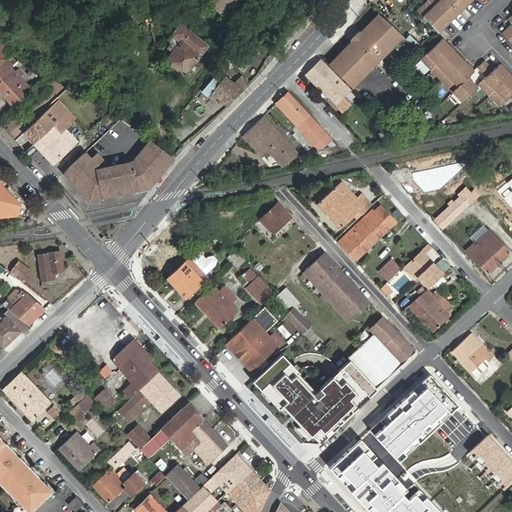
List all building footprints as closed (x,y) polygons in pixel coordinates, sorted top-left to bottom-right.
[(0,0),(0,16),(17,0),(0,0)] [(205,0),(223,14),(234,0),(205,0)] [(428,0),(417,11),(433,27),(437,22),(442,27),(469,0),(428,0)] [(170,11),(181,21),(186,15),(175,5),(170,11)] [(351,41),(329,63),(351,87),(402,36),(378,14),(360,32),(360,41),(351,41)] [(437,31),(442,27),(437,22),(433,27),(437,31)] [(164,62),(183,77),(201,57),(199,55),(205,49),(208,46),(196,36),(182,24),(169,39),(174,42),(169,48),(173,51),(164,62)] [(511,27),(510,25),(500,35),(511,47),(511,46),(511,27)] [(360,41),(360,32),(356,32),(350,38),(351,41),(360,41)] [(437,47),(441,43),(437,38),(432,42),(437,47)] [(0,62),(12,52),(0,39),(0,62)] [(235,62),(244,70),(262,51),(264,49),(255,40),(252,42),(235,62)] [(430,64),(463,97),(472,88),(462,77),(464,76),(442,54),(447,49),(441,43),(437,47),(432,42),(420,54),(430,64)] [(442,54),(464,76),(468,71),(463,65),(459,69),(449,59),(453,55),(447,49),(442,54)] [(0,62),(0,92),(13,106),(32,89),(21,77),(25,73),(20,67),(16,71),(13,67),(21,59),(12,52),(0,62)] [(458,102),(463,97),(430,64),(420,54),(416,58),(458,102)] [(463,65),(453,55),(449,59),(459,69),(463,65)] [(350,91),(320,60),(306,75),(342,112),(349,105),(342,98),(350,91)] [(475,85),(497,107),(506,98),(511,92),(511,89),(508,85),(511,81),(511,80),(501,69),(497,73),(492,68),(489,71),(481,62),(475,68),(483,77),(475,85)] [(497,73),(501,69),(496,64),(492,68),(497,73)] [(225,76),(210,93),(220,101),(227,106),(245,85),(240,81),(238,79),(233,84),(225,76)] [(32,89),(13,106),(23,116),(50,90),(40,80),(32,89)] [(356,98),(350,91),(342,98),(349,105),(356,98)] [(325,134),(287,93),(277,104),(315,144),(325,134)] [(51,106),(24,132),(34,142),(60,116),(51,106)] [(76,119),(71,114),(64,121),(69,125),(76,119)] [(34,142),(54,164),(78,141),(66,129),(69,125),(64,121),(60,116),(34,142)] [(262,117),(245,134),(252,142),(270,125),(262,117)] [(297,155),(270,125),(252,142),(265,155),(269,152),(273,147),(288,163),(297,155)] [(331,140),(325,134),(315,144),(320,150),(331,140)] [(151,141),(144,150),(166,166),(173,157),(151,141)] [(269,152),(282,166),(286,165),(288,163),(273,147),(269,152)] [(81,156),(61,175),(90,203),(148,189),(166,166),(144,150),(132,164),(98,173),(93,168),(99,162),(94,157),(88,163),(81,156)] [(0,215),(17,214),(24,216),(28,206),(0,175),(0,215)] [(297,192),(306,191),(306,179),(290,180),(290,183),(296,183),(297,192)] [(358,212),(361,216),(363,214),(372,205),(361,194),(356,198),(341,182),(316,205),(339,229),(358,212)] [(471,193),(467,188),(459,195),(461,197),(468,205),(479,195),(474,190),(471,193)] [(468,205),(461,197),(454,203),(461,211),(468,205)] [(461,211),(454,203),(453,204),(452,202),(448,205),(450,207),(440,216),(448,224),(461,211)] [(291,217),(278,203),(260,220),(273,234),(291,217)] [(382,207),(376,213),(390,228),(395,222),(382,207)] [(365,217),(368,220),(376,213),(373,210),(365,217)] [(376,213),(368,220),(382,235),(390,228),(376,213)] [(365,217),(352,229),(355,232),(368,220),(365,217)] [(368,220),(355,232),(369,247),(382,235),(368,220)] [(214,226),(230,243),(236,237),(220,221),(214,226)] [(355,232),(352,229),(337,242),(340,246),(355,232)] [(510,253),(489,230),(467,251),(488,273),(510,253)] [(340,246),(354,261),(369,247),(355,232),(340,246)] [(430,249),(427,245),(421,251),(424,254),(430,249)] [(176,289),(186,299),(208,278),(206,276),(216,266),(217,259),(213,256),(208,257),(205,259),(197,250),(167,279),(176,289)] [(233,262),(241,255),(236,250),(229,257),(233,262)] [(64,271),(62,251),(48,252),(48,254),(39,255),(43,287),(48,287),(47,281),(56,280),(54,273),(64,271)] [(406,265),(417,276),(427,287),(440,274),(419,252),(406,265)] [(324,253),(305,270),(319,285),(337,267),(324,253)] [(378,272),(388,282),(401,269),(391,260),(378,272)] [(24,283),(32,273),(20,264),(12,274),(24,283)] [(406,265),(402,268),(413,280),(417,276),(406,265)] [(244,275),(250,269),(247,266),(241,272),(244,275)] [(343,274),(337,267),(319,285),(325,292),(343,274)] [(0,285),(9,276),(0,269),(0,285)] [(273,293),(250,269),(244,275),(251,283),(246,288),(262,304),(273,293)] [(372,305),(343,274),(325,292),(353,323),(372,305)] [(195,302),(205,312),(224,294),(214,284),(195,302)] [(385,285),(380,289),(387,297),(392,292),(385,285)] [(287,314),(293,308),(290,305),(295,300),(285,289),(273,300),(287,314)] [(434,296),(427,289),(410,305),(418,314),(440,293),(438,292),(434,296)] [(9,308),(10,307),(29,323),(44,309),(22,290),(11,302),(8,299),(3,304),(9,308)] [(443,296),(440,293),(418,314),(434,331),(450,316),(445,309),(449,306),(441,297),(443,296)] [(224,294),(205,312),(213,321),(213,320),(221,328),(239,311),(224,294)] [(265,307),(225,345),(238,359),(250,373),(264,361),(283,343),(275,334),(269,339),(265,333),(277,321),(265,307)] [(21,331),(28,324),(9,308),(0,316),(0,344),(3,347),(21,331)] [(287,314),(285,316),(301,333),(309,325),(293,308),(287,314)] [(383,317),(370,329),(374,334),(347,359),(349,361),(375,389),(415,352),(383,317)] [(494,357),(471,333),(452,351),(482,382),(495,369),(488,363),(494,357)] [(139,350),(131,341),(114,358),(115,359),(114,360),(129,375),(128,376),(133,382),(123,392),(129,399),(158,371),(149,360),(151,358),(147,355),(144,351),(142,353),(139,350)] [(258,391),(267,399),(296,372),(280,355),(268,366),(257,376),(255,378),(251,382),(258,391)] [(250,373),(255,378),(257,376),(268,366),(264,361),(250,373)] [(375,389),(349,361),(314,394),(297,375),(298,374),(296,372),(267,399),(277,411),(281,407),(287,414),(293,421),(290,424),(305,441),(314,433),(322,441),(376,390),(375,389)] [(21,371),(3,388),(23,409),(41,392),(21,371)] [(158,371),(129,399),(118,410),(127,420),(143,406),(140,403),(147,396),(161,411),(180,394),(169,382),(158,371)] [(430,374),(368,429),(397,462),(459,406),(430,374)] [(115,399),(105,388),(95,397),(105,408),(115,399)] [(41,392),(23,409),(32,420),(50,403),(41,392)] [(93,403),(87,395),(81,401),(73,408),(69,411),(78,421),(83,415),(81,413),(93,403)] [(73,408),(81,401),(76,396),(69,403),(73,408)] [(188,403),(161,428),(179,447),(186,440),(192,446),(208,463),(228,444),(223,439),(222,439),(216,432),(210,425),(197,412),(188,403)] [(149,436),(139,425),(130,433),(141,444),(149,436)] [(96,452),(90,446),(76,432),(59,449),(78,469),(96,452)] [(0,475),(1,476),(0,476),(0,481),(13,496),(17,493),(24,501),(21,504),(28,511),(52,489),(0,435),(0,475)] [(511,482),(511,460),(487,435),(468,453),(504,490),(511,482)] [(362,438),(329,467),(370,511),(381,511),(383,510),(384,511),(439,511),(416,486),(410,491),(362,438)] [(185,453),(192,446),(186,440),(179,447),(185,453)] [(94,442),(90,446),(96,452),(100,448),(94,442)] [(115,468),(127,456),(120,449),(108,460),(115,468)] [(263,482),(236,454),(208,480),(205,483),(210,489),(218,482),(224,477),(241,497),(250,489),(256,496),(263,482)] [(189,498),(205,483),(208,480),(201,472),(193,480),(178,463),(166,474),(168,476),(189,498)] [(168,476),(166,474),(161,469),(154,476),(160,483),(168,476)] [(105,473),(92,484),(109,502),(124,487),(127,485),(124,482),(113,470),(107,475),(105,473)] [(143,482),(134,472),(124,482),(127,485),(124,487),(131,494),(143,482)] [(236,501),(241,497),(224,477),(218,482),(236,501)] [(269,489),(263,482),(256,496),(262,503),(269,489)] [(214,503),(218,499),(210,489),(205,483),(189,498),(201,511),(214,511),(218,508),(214,503)] [(246,511),(248,511),(256,496),(250,489),(241,497),(236,501),(246,511)] [(19,506),(21,504),(24,501),(17,493),(13,496),(12,498),(19,506)] [(135,507),(139,511),(167,511),(150,493),(135,507)] [(258,511),(262,503),(256,496),(248,511),(258,511)] [(81,504),(74,498),(67,505),(74,511),(81,504)] [(201,511),(189,498),(182,505),(188,511),(201,511)] [(223,504),(218,499),(214,503),(218,508),(223,504)] [(290,511),(281,502),(275,511),(290,511)]
